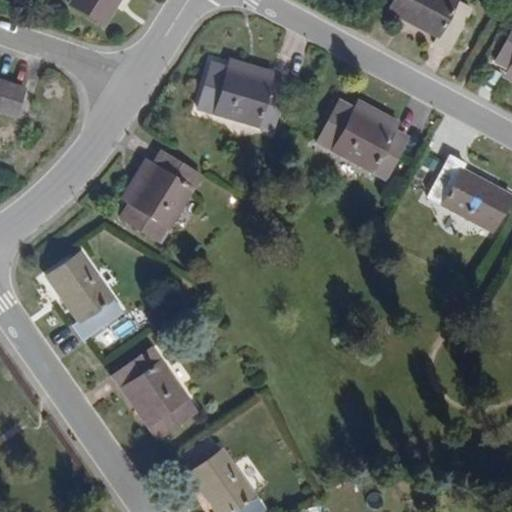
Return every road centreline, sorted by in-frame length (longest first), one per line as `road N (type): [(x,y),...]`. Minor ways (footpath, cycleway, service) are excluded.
road 1 (residential): [(257,0),(511,135)]
road 2 (residential): [(152,511),(0,290)]
road 3 (residential): [(0,249),(103,158),(144,88)]
road 4 (residential): [(144,88),(0,34)]
